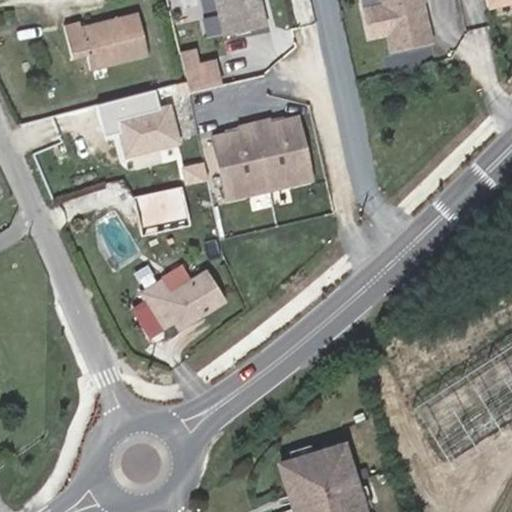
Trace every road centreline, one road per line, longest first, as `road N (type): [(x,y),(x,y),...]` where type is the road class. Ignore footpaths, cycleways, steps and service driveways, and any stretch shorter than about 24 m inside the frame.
road 1 (tertiary): [(218,408),(419,252),(511,165)]
road 2 (unclassified): [(125,422),(0,114)]
